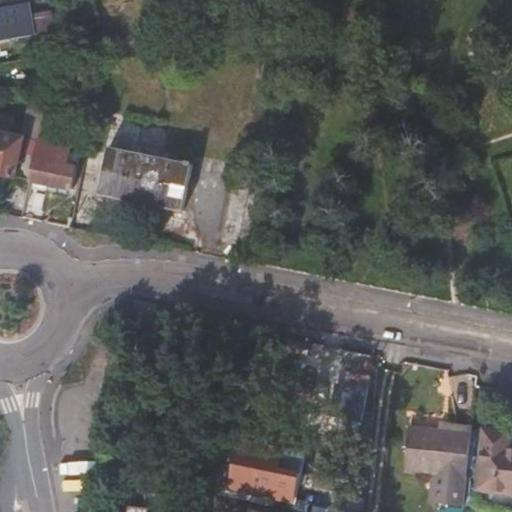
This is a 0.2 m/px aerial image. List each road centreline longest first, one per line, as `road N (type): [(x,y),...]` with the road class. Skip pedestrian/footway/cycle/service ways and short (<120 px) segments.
road 1 (secondary): [(382,321),(167,268),(49,266)]
road 2 (secondary): [(65,308),(125,290),(382,321)]
road 3 (residential): [(18,365),(38,511)]
road 4 (secondary): [(382,321),(511,347)]
